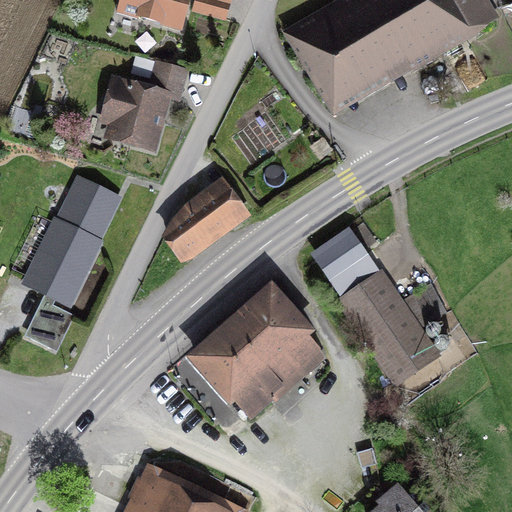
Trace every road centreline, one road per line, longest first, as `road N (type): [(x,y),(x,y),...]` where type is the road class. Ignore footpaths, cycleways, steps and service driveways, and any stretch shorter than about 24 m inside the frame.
road 1 (primary): [(511,103),(427,141),(297,221),(110,382)]
road 2 (tertiary): [(264,0),(119,298),(109,333),(110,382)]
